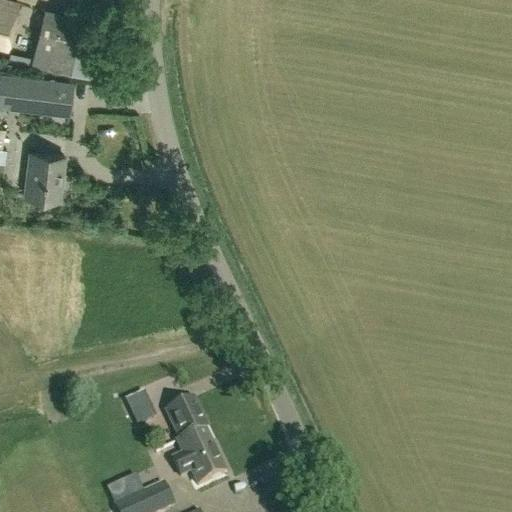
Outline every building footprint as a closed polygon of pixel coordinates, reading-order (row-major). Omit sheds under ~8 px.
[(0,0),(0,49),(8,51),(19,5),(0,0)] [(31,64),(70,74),(85,19),(46,9),(31,64)] [(2,74),(0,90),(0,108),(70,117),(74,83),(2,74)] [(59,200),(65,157),(31,152),(26,196),(59,200)] [(225,473),(205,430),(208,428),(194,400),(167,413),(180,441),(178,442),(198,486),(225,473)] [(117,511),(161,511),(174,506),(164,484),(115,506),(117,511)]
